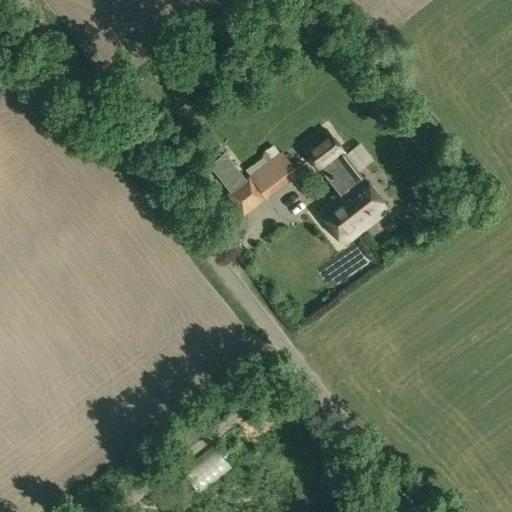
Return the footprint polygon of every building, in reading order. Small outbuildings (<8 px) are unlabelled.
[(167,75),(176,90),(221,62),(212,47),(167,75)] [(318,210),(344,244),(389,209),(326,129),(302,148),(321,172),(322,171),(339,194),(318,210)] [(298,171),(283,152),(250,177),(266,196),(298,171)] [(380,238),(398,226),(391,215),(373,227),(380,238)] [(202,435),(194,425),(173,441),(181,451),(202,435)]
